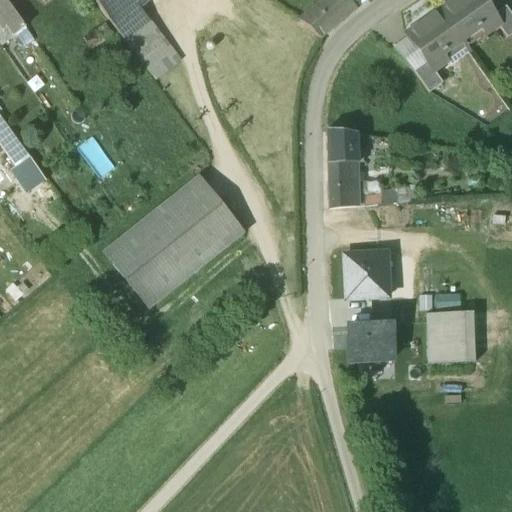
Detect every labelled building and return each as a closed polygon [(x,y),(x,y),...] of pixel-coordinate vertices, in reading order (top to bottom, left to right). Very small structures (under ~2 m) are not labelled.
[(3,0),(0,0),(0,19),(6,27),(13,38),(14,36),(24,28),(3,0)] [(144,0),(91,0),(112,26),(138,5),(144,0)] [(321,0),(297,20),(320,39),(357,8),(350,0),(321,0)] [(366,0),(350,0),(357,8),(367,1),(366,0)] [(480,0),(454,0),(438,11),(465,49),(497,26),(498,26),(492,16),(480,0)] [(138,5),(112,26),(154,78),(180,57),(138,5)] [(511,18),(505,7),(492,16),(498,26),(497,26),(506,39),(511,34),(511,18)] [(438,11),(405,34),(425,63),(432,72),(433,72),(465,49),(438,11)] [(103,27),(83,40),(89,50),(110,37),(103,27)] [(24,28),(14,36),(23,47),(32,40),(24,28)] [(432,72),(425,63),(413,72),(428,94),(442,84),(433,72),(432,72)] [(14,138),(0,119),(0,146),(1,148),(14,138)] [(355,135),(325,131),(326,165),(356,164),(361,164),(361,152),(356,152),(355,135)] [(30,160),(14,138),(1,148),(16,170),(30,160)] [(356,164),(326,165),(328,211),(355,208),(354,183),(355,183),(356,164)] [(197,180),(103,255),(147,309),(241,234),(197,180)] [(383,257),(344,258),(346,298),(385,296),(383,257)] [(470,313),(424,314),(425,365),(471,364),(470,313)] [(389,326),(348,328),(349,362),(390,361),(389,326)]
